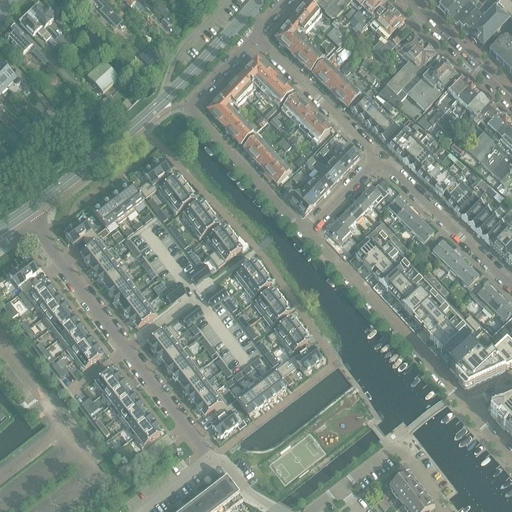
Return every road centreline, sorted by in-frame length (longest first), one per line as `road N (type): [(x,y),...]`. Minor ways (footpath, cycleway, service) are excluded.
road 1 (tertiary): [(23,213),(139,123),(252,6)]
road 2 (residential): [(209,455),(23,213)]
road 3 (residential): [(305,232),(187,107),(254,37)]
road 4 (residential): [(305,232),(469,410)]
road 5 (residential): [(511,286),(386,165),(374,163)]
road 6 (residential): [(254,37),(371,150),(374,163)]
road 7 (tertiary): [(407,0),(511,101)]
